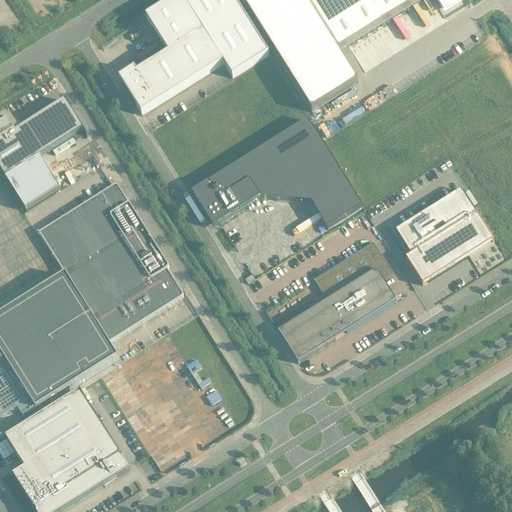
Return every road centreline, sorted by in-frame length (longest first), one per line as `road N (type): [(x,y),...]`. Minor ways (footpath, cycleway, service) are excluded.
road 1 (unclassified): [(310,401),(72,26)]
road 2 (unclassified): [(42,44),(276,421)]
road 3 (unclassified): [(511,273),(310,401)]
road 4 (secondary): [(511,306),(325,424)]
road 5 (secondary): [(339,447),(511,338)]
road 6 (unclassified): [(276,421),(126,511)]
road 7 (secondary): [(292,445),(186,511)]
